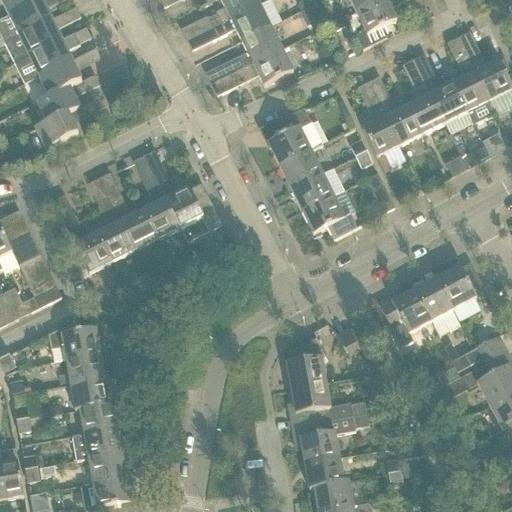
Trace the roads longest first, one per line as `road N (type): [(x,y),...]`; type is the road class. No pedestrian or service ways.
road 1 (residential): [(204,137),(460,16),(452,0)]
road 2 (tertiary): [(189,511),(212,379),(228,343),(295,305)]
road 3 (residential): [(0,201),(27,197),(192,115)]
road 4 (tertiary): [(295,305),(468,211)]
road 5 (residential): [(204,137),(295,305)]
road 6 (residential): [(116,0),(192,115)]
